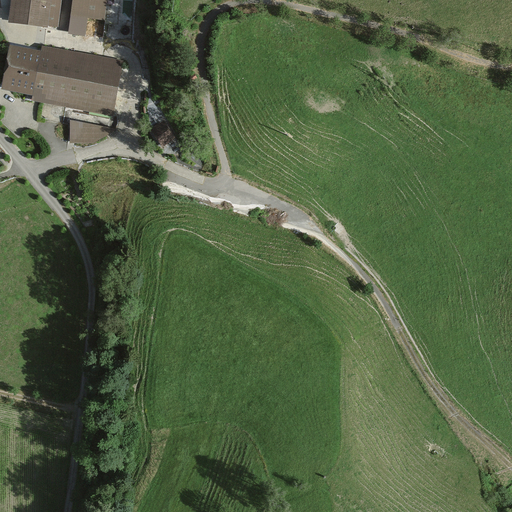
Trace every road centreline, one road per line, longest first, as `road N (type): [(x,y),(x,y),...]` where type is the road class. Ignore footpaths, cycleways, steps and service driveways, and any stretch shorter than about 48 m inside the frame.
road 1 (track): [(511,469),(454,416),(376,292),(285,214),(127,148),(27,172)]
road 2 (track): [(511,67),(263,0)]
road 3 (track): [(248,0),(216,11),(200,44),(225,168),(221,188)]
road 4 (track): [(120,0),(120,38),(135,74),(127,148)]
